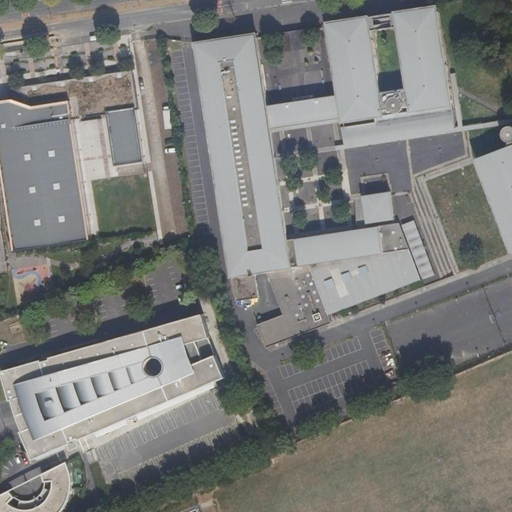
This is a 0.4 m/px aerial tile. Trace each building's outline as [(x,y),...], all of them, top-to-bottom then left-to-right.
[(455,106),(450,75),(450,74),(439,5),(396,12),(407,88),(383,92),(371,15),(341,20),(344,42),(330,45),(337,93),(339,99),(270,110),(270,104),(263,59),(257,60),(253,39),(260,38),(259,32),(195,41),(231,277),(233,278),(236,301),(259,297),(256,273),(270,271),(286,313),(257,324),(266,347),(332,323),(329,315),(328,311),(420,276),(402,228),(320,241),(291,245),(290,239),(288,239),(276,241),(260,137),(273,134),(274,134),(273,128),(341,117),(342,123),(387,116),(388,124),(343,131),(344,145),(456,127),(453,108),(455,106)] [(375,14),(375,22),(394,22),(393,14),(375,14)] [(341,20),(326,22),(330,45),(344,42),(341,20)] [(306,29),(282,32),(285,50),(309,46),(306,29)] [(263,59),(260,38),(253,39),(257,60),(263,59)] [(137,100),(133,72),(123,73),(125,85),(132,84),(133,95),(124,96),(125,102),(137,100)] [(336,151),(502,126),(499,121),(464,126),(457,73),(450,74),(450,75),(455,106),(459,127),(456,127),(344,145),(336,146),(336,151)] [(337,93),(270,104),(270,110),(339,99),(337,93)] [(0,146),(14,250),(92,240),(73,96),(0,105),(0,146)] [(144,162),(136,108),(108,112),(116,166),(144,162)] [(274,134),(342,123),(341,117),(273,128),(274,134)] [(511,119),(499,121),(502,126),(504,131),(509,126),(511,126),(511,119)] [(288,239),(273,134),(260,137),(276,241),(288,239)] [(500,146),(501,149),(479,158),(511,243),(511,150),(509,142),(500,146)] [(476,159),(511,254),(511,243),(479,158),(476,159)] [(364,201),(354,202),(357,220),(366,218),(367,224),(395,219),(391,191),(363,196),(364,201)] [(357,220),(358,229),(290,239),(291,245),(320,241),(402,228),(400,223),(368,227),(367,224),(366,218),(357,220)] [(435,275),(414,220),(402,225),(423,280),(435,275)] [(329,315),(422,280),(420,276),(328,311),(329,315)] [(3,372),(11,400),(12,400),(24,396),(29,413),(34,426),(23,431),(22,431),(33,459),(70,443),(70,441),(79,437),(80,439),(226,377),(209,338),(203,314),(50,357),(51,359),(41,362),(40,360),(3,372)] [(12,400),(15,414),(23,431),(34,426),(29,413),(24,396),(12,400)] [(18,507),(9,503),(14,496),(9,491),(0,495),(0,511),(59,511),(66,505),(72,489),(71,474),(67,462),(42,474),(44,481),(52,480),(52,488),(44,488),(42,492),(37,497),(33,499),(28,500),(22,500),(18,507)] [(14,496),(9,503),(18,507),(22,500),(14,496)]
